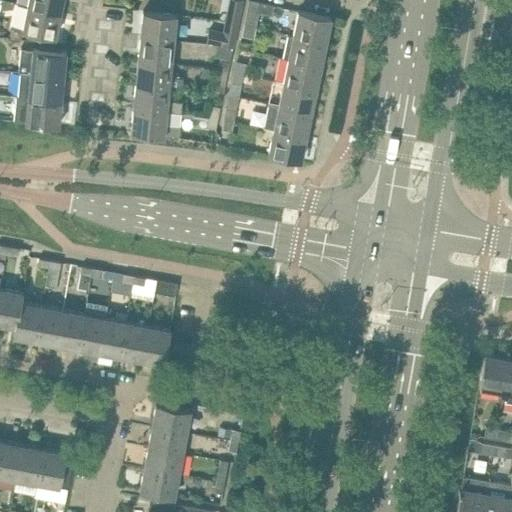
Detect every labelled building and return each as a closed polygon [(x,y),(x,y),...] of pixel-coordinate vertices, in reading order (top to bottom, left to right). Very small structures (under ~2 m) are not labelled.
[(60,12),(62,0),(26,0),(26,5),(60,12)] [(233,46),(242,0),(229,0),(223,31),(209,28),(207,40),(233,46)] [(256,26),(261,2),(250,0),(248,0),(244,23),(256,26)] [(55,36),(60,12),(26,5),(21,29),(55,36)] [(326,40),(331,17),(298,10),(293,33),(326,40)] [(142,11),(140,36),(173,39),(176,14),(142,11)] [(253,37),(256,26),(244,23),(241,35),(253,37)] [(321,64),(326,40),(293,33),(293,34),(288,33),(283,56),(288,58),(321,64)] [(171,62),(173,39),(140,36),(137,59),(171,62)] [(20,47),(17,73),(18,73),(63,78),(66,51),(32,48),(20,47)] [(219,56),(217,67),(228,69),(230,59),(219,56)] [(316,88),(321,64),(288,58),(283,81),(316,88)] [(170,76),(171,62),(137,59),(135,83),(169,87),(182,88),(183,77),(170,76)] [(236,60),(234,70),(244,73),(246,62),(236,60)] [(222,94),(228,69),(217,67),(212,92),(222,94)] [(241,84),(244,73),(234,70),(229,95),(239,97),(241,84)] [(27,98),(61,102),(63,78),(18,73),(16,97),(27,98)] [(311,111),(316,88),(283,81),(278,104),(311,111)] [(167,100),(169,87),(135,83),(133,107),(166,110),(166,111),(181,113),(182,101),(167,100)] [(236,109),(239,97),(229,95),(224,119),(233,121),(236,109)] [(59,125),(61,102),(27,98),(16,97),(13,120),(25,121),(25,122),(59,125)] [(306,135),(311,111),(278,104),(278,105),(268,103),(263,127),(273,129),(306,135)] [(210,104),(207,115),(218,117),(220,106),(210,104)] [(165,124),(166,111),(166,110),(133,107),(130,132),(178,137),(180,125),(165,124)] [(216,128),(218,117),(207,115),(205,126),(216,128)] [(231,131),(233,121),(224,119),(222,129),(231,131)] [(301,160),(306,135),(273,129),(268,153),(301,160)] [(0,252),(7,253),(8,245),(0,243),(0,252)] [(17,255),(19,247),(8,245),(7,253),(17,255)] [(48,267),(50,259),(39,257),(37,265),(48,267)] [(59,270),(61,261),(50,259),(48,267),(59,270)] [(91,275),(92,267),(81,265),(80,274),(91,275)] [(101,277),(103,269),(92,267),(91,275),(101,277)] [(132,292),(135,275),(114,271),(111,289),(132,292)] [(152,301),(154,291),(156,279),(135,275),(132,292),(131,297),(152,301)] [(175,295),(177,283),(156,279),(154,291),(175,295)] [(19,300),(20,300),(22,291),(0,286),(0,322),(15,326),(19,300)] [(34,339),(40,304),(20,300),(19,300),(15,326),(13,335),(34,339)] [(55,343),(62,308),(40,304),(34,339),(55,343)] [(76,347),(83,312),(62,308),(55,343),(76,347)] [(98,351),(104,316),(83,312),(76,347),(98,351)] [(119,355),(126,320),(104,316),(98,351),(119,355)] [(141,359),(147,324),(126,320),(119,355),(141,359)] [(163,363),(170,328),(147,324),(141,359),(163,363)] [(503,392),(509,357),(484,353),(478,386),(499,390),(499,391),(503,392)] [(511,357),(509,357),(503,392),(502,400),(511,402),(511,357)] [(187,431),(191,409),(155,402),(151,424),(187,431)] [(183,452),(187,431),(151,424),(147,446),(183,452)] [(495,439),(496,429),(486,427),(484,437),(495,439)] [(238,441),(240,430),(232,428),(230,439),(238,441)] [(505,440),(506,430),(496,429),(495,439),(505,440)] [(470,437),(467,450),(481,452),(483,442),(473,437),(470,437)] [(0,475),(14,478),(21,443),(0,439),(0,440),(0,475)] [(236,452),(238,441),(230,439),(228,450),(236,452)] [(492,454),(494,444),(483,442),(481,452),(492,454)] [(37,482),(43,447),(21,443),(14,478),(37,482)] [(502,455),(504,445),(494,444),(492,454),(502,455)] [(179,473),(183,452),(147,446),(143,467),(179,473)] [(58,486),(62,466),(65,451),(43,447),(37,482),(58,486)] [(224,482),(228,461),(220,459),(216,480),(224,482)] [(175,496),(179,473),(143,467),(139,489),(175,496)] [(481,511),(487,480),(463,475),(456,511),(481,511)] [(222,493),(224,482),(216,480),(214,491),(222,493)] [(505,511),(511,484),(487,480),(481,511),(505,511)] [(212,511),(213,509),(182,503),(163,499),(161,511),(148,509),(147,511),(212,511)]
